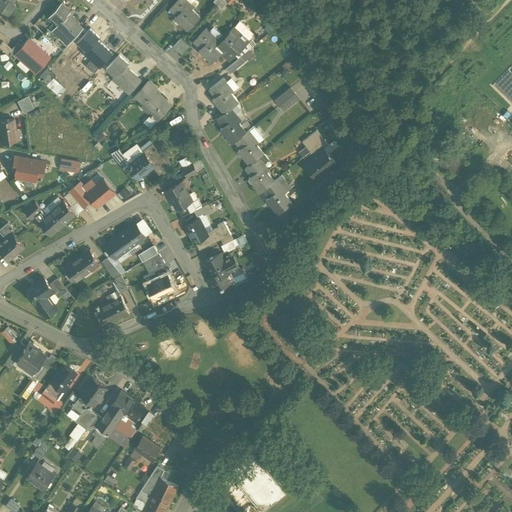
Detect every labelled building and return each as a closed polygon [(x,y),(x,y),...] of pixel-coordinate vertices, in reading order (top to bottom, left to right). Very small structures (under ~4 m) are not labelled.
[(0,0),(0,10),(8,15),(15,5),(12,3),(14,0),(0,0)] [(193,6),(186,0),(177,0),(169,9),(177,15),(174,18),(187,30),(200,16),(191,8),(193,6)] [(224,0),(222,0),(217,5),(221,9),(227,2),(224,0)] [(83,27),(67,14),(70,11),(60,3),(48,17),(57,25),(55,27),(51,31),(67,45),(83,27)] [(232,27),(218,43),(224,48),(221,51),(229,58),(251,39),(240,30),(238,33),(232,27)] [(218,38),(206,28),(194,41),(201,47),(199,50),(212,62),(221,51),(224,48),(218,43),(215,41),(218,38)] [(89,29),(77,43),(86,51),(84,53),(99,67),(112,54),(96,40),(99,37),(89,29)] [(185,41),(180,37),(173,46),(177,50),(185,41)] [(48,57),(28,39),(15,54),(35,72),(48,57)] [(185,41),(177,50),(182,54),(190,45),(185,41)] [(128,63),(119,55),(106,69),(115,77),(113,79),(128,93),(141,80),(125,66),(128,63)] [(240,56),(225,68),(230,73),(244,61),(240,56)] [(61,100),(69,92),(46,68),(38,76),(61,100)] [(233,90),(223,77),(209,89),(215,96),(212,98),(224,113),(231,107),(238,102),(230,92),(233,90)] [(170,106),(154,92),(157,89),(147,81),(135,95),(144,103),(142,105),(157,119),(170,106)] [(290,87),(276,99),(279,104),(294,92),(290,87)] [(294,92),(279,104),(283,109),(298,97),(294,92)] [(27,95),(17,101),(23,113),(34,108),(31,103),(27,95)] [(241,120),(231,107),(224,113),(217,119),(223,126),(220,128),(232,142),(235,140),(246,131),(238,122),(241,120)] [(13,118),(0,120),(0,142),(18,140),(17,130),(15,130),(13,118)] [(259,141),(249,129),(246,131),(235,140),(241,148),(238,150),(249,164),(259,157),(263,153),(256,144),(259,141)] [(317,129),(302,141),(306,147),(321,135),(317,129)] [(103,132),(96,137),(108,152),(114,148),(103,132)] [(321,135),(306,147),(310,151),(325,140),(321,135)] [(445,138),(443,136),(441,135),(439,135),(437,135),(434,135),(432,136),(430,137),(429,138),(427,139),(426,141),(425,143),(425,144),(425,146),(425,147),(425,149),(425,150),(426,151),(426,153),(427,154),(428,155),(429,156),(430,157),(431,158),(433,159),(436,159),(437,161),(452,176),(466,162),(451,147),(449,146),(449,144),(448,142),(447,140),(446,139),(445,138)] [(325,140),(310,151),(314,156),(324,148),(329,144),(325,140)] [(152,142),(143,150),(144,152),(130,163),(130,164),(140,176),(141,176),(140,175),(149,169),(154,165),(157,168),(156,169),(159,173),(162,171),(163,172),(173,165),(161,150),(159,151),(152,142)] [(130,163),(118,148),(111,152),(124,169),(130,164),(130,163)] [(314,156),(305,164),(317,178),(335,163),(324,148),(314,156)] [(45,162),(19,157),(16,174),(15,177),(36,181),(36,179),(37,173),(42,174),(43,174),(45,162)] [(249,164),(245,168),(251,175),(248,178),(260,192),(263,190),(274,181),(266,171),(269,169),(259,157),(249,164)] [(81,163),(61,159),(59,168),(79,172),(81,163)] [(193,162),(182,168),(187,176),(197,170),(193,162)] [(96,184),(103,179),(98,172),(91,178),(96,184)] [(274,181),(263,190),(269,197),(266,199),(278,214),(292,202),(284,193),(287,191),(281,183),(285,180),(281,175),(277,178),(274,181)] [(83,185),(88,191),(96,185),(91,179),(84,185),(83,185)] [(93,198),(99,205),(114,192),(103,179),(96,184),(96,185),(88,191),(93,198)] [(181,181),(166,189),(176,209),(192,201),(181,181)] [(81,182),(74,187),(69,191),(78,201),(83,207),(93,198),(88,191),(83,185),(84,185),(81,182)] [(131,193),(126,187),(120,192),(125,198),(131,193)] [(78,201),(69,191),(63,196),(72,206),(78,201)] [(63,200),(39,222),(51,235),(51,234),(58,228),(58,229),(65,223),(64,222),(74,214),(75,214),(63,200)] [(35,202),(24,211),(31,219),(42,210),(35,202)] [(208,204),(194,210),(197,216),(203,213),(203,215),(204,215),(211,211),(208,204)] [(204,215),(203,215),(203,213),(197,216),(198,218),(199,217),(199,218),(204,227),(209,225),(204,215)] [(198,218),(185,225),(194,242),(195,241),(208,234),(206,235),(202,228),(204,227),(199,218),(199,217),(198,218)] [(224,221),(217,224),(218,226),(207,232),(208,234),(195,241),(199,249),(220,239),(231,233),(224,221)] [(135,223),(119,234),(118,234),(118,235),(128,249),(131,253),(140,247),(141,247),(137,242),(144,237),(145,237),(135,222),(134,223),(135,223)] [(15,231),(8,223),(0,229),(0,231),(5,238),(0,242),(0,252),(7,260),(7,259),(17,252),(16,252),(24,246),(12,233),(15,231)] [(231,233),(220,239),(223,244),(233,239),(231,233)] [(118,235),(105,244),(112,254),(115,258),(128,249),(118,235)] [(223,244),(221,245),(224,251),(227,250),(229,251),(235,247),(236,245),(239,244),(236,238),(233,239),(223,244)] [(153,245),(142,253),(145,259),(158,252),(153,245)] [(90,249),(73,261),(73,262),(65,267),(75,281),(83,275),(83,274),(89,269),(90,270),(100,263),(99,263),(96,258),(90,249)] [(145,259),(142,261),(147,270),(153,267),(154,271),(166,265),(158,252),(145,259)] [(220,253),(204,261),(212,276),(209,277),(215,290),(221,286),(222,287),(224,286),(223,285),(230,282),(229,280),(227,280),(225,275),(226,274),(225,273),(230,270),(234,267),(235,264),(231,257),(228,256),(224,259),(220,253)] [(115,258),(112,254),(107,257),(121,274),(125,271),(115,258)] [(107,257),(101,261),(113,278),(121,274),(107,257)] [(121,274),(113,278),(111,279),(117,291),(118,293),(119,293),(128,288),(121,274)] [(167,274),(148,283),(147,283),(155,300),(163,296),(174,290),(175,291),(175,290),(167,274)] [(44,277),(26,289),(45,316),(46,315),(45,315),(55,308),(55,309),(56,308),(55,307),(53,308),(46,297),(54,291),(44,277)] [(68,291),(58,278),(52,282),(58,290),(56,292),(60,297),(63,294),(68,291)] [(117,291),(106,296),(109,302),(112,301),(111,300),(120,296),(119,293),(118,293),(117,291)] [(120,296),(111,300),(112,301),(109,302),(102,306),(110,322),(129,313),(121,296),(120,296)] [(72,324),(76,314),(70,312),(66,321),(72,324)] [(1,332),(9,343),(14,339),(5,329),(1,332)] [(19,342),(4,363),(10,367),(16,359),(25,346),(19,342)] [(46,356),(27,343),(25,346),(16,359),(34,372),(34,373),(46,356)] [(48,358),(43,364),(49,368),(56,358),(51,354),(48,358)] [(46,356),(34,373),(34,372),(32,375),(36,378),(40,381),(49,368),(43,364),(48,358),(46,356)] [(76,373),(63,363),(51,380),(51,381),(38,399),(50,408),(57,399),(58,399),(76,373)] [(93,377),(72,406),(81,412),(86,406),(89,401),(94,404),(94,405),(106,387),(93,377)] [(132,398),(121,390),(111,404),(123,412),(132,398)] [(75,401),(78,396),(73,393),(70,398),(75,401)] [(123,412),(119,417),(126,422),(129,417),(134,420),(144,406),(132,398),(123,412)] [(58,399),(57,399),(50,408),(56,412),(63,403),(58,399)] [(102,418),(95,428),(96,428),(97,426),(108,434),(119,417),(123,412),(111,404),(102,418)] [(75,420),(81,412),(72,406),(66,414),(75,420)] [(90,409),(86,406),(81,412),(75,420),(78,423),(86,428),(86,429),(87,428),(97,414),(90,409)] [(148,411),(141,422),(147,426),(154,415),(148,411)] [(97,414),(87,428),(93,432),(96,428),(95,428),(102,418),(97,414)] [(126,422),(119,417),(108,434),(104,440),(113,427),(123,434),(129,424),(126,422)] [(77,440),(86,428),(78,423),(69,435),(77,440)] [(108,434),(97,426),(96,428),(93,432),(97,435),(92,442),(99,447),(104,440),(108,434)] [(161,447),(143,435),(134,448),(152,461),(161,447)] [(42,440),(33,453),(39,457),(48,444),(42,440)] [(81,455),(73,449),(68,456),(76,462),(81,455)] [(251,449),(227,469),(262,511),(286,492),(286,491),(251,450),(251,449)] [(129,457),(123,465),(129,469),(135,461),(129,457)] [(40,465),(37,463),(37,462),(36,462),(26,477),(43,489),(54,474),(53,474),(48,471),(49,471),(40,465)] [(157,466),(141,490),(151,494),(159,477),(160,477),(164,470),(157,466)] [(261,511),(262,511),(227,469),(220,475),(212,481),(212,482),(237,511),(261,511)] [(151,494),(142,511),(143,511),(164,511),(177,486),(160,477),(159,477),(151,494)] [(8,498),(3,506),(13,511),(18,504),(8,498)] [(74,499),(66,511),(77,511),(82,505),(74,499)] [(105,506),(95,500),(92,505),(102,511),(105,506)]
